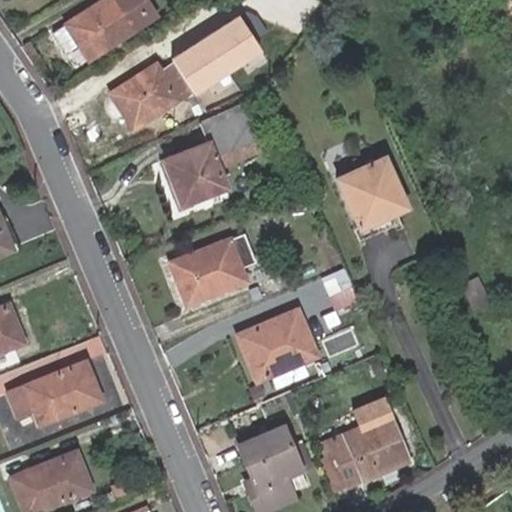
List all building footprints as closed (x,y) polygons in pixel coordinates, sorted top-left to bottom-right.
[(84,43),(79,46),(88,61),(146,23),(131,0),(121,0),(115,4),(111,0),(105,0),(71,22),(84,43)] [(239,16),(173,59),(196,95),(263,53),(239,16)] [(65,26),(79,46),(84,43),(71,22),(65,26)] [(190,92),(173,65),(159,74),(154,65),(115,91),(127,111),(122,114),(132,129),(190,92)] [(109,94),(122,114),(127,111),(115,91),(109,94)] [(208,144),(164,164),(184,207),(228,187),(219,168),(262,148),(242,107),(200,126),(208,144)] [(358,230),(395,215),(408,209),(384,158),(336,179),(358,230)] [(399,225),(395,215),(358,230),(363,240),(399,225)] [(0,257),(12,253),(0,223),(0,257)] [(186,306),(245,281),(241,269),(255,263),(243,232),(169,262),(186,306)] [(345,269),(324,278),(336,304),(357,295),(345,269)] [(0,352),(23,344),(7,305),(0,308),(0,352)] [(254,381),(315,354),(295,310),(236,335),(254,381)] [(36,426),(96,403),(87,382),(90,382),(83,365),(21,388),(6,394),(16,420),(32,414),(36,426)] [(87,382),(96,403),(99,402),(90,382),(87,382)] [(359,431),(327,445),(346,489),(406,462),(379,401),(351,414),(359,431)] [(298,465),(290,445),(282,426),(236,447),(250,480),(254,490),(245,494),(252,511),(263,511),(293,499),(285,479),(282,472),(298,465)] [(301,441),(290,445),(298,465),(308,461),(301,441)] [(17,511),(31,511),(87,492),(72,455),(6,479),(17,511)] [(301,472),(298,465),(282,472),(285,479),(301,472)] [(254,490),(250,480),(241,485),(245,494),(254,490)] [(102,494),(106,506),(139,494),(135,482),(102,494)]
